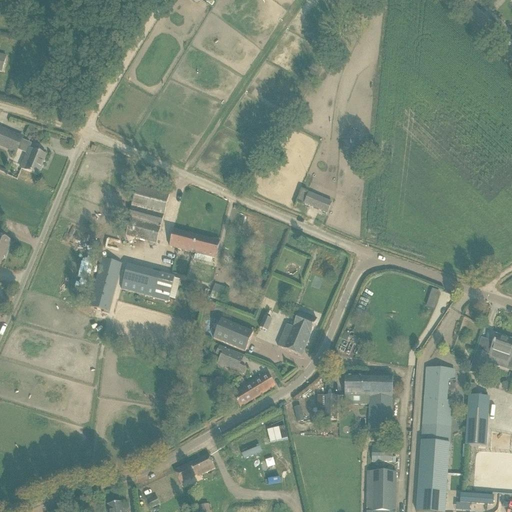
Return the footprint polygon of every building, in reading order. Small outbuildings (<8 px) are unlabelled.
[(23,138),(0,128),(0,147),(16,154),(23,138)] [(37,176),(46,156),(29,150),(21,169),(37,176)] [(154,248),(168,194),(135,186),(121,239),(154,248)] [(309,193),(308,194),(302,191),(297,202),(304,205),(327,215),(332,203),(309,193)] [(215,259),(220,242),(174,230),(169,248),(215,259)] [(5,255),(11,241),(0,237),(0,262),(3,254),(5,255)] [(83,257),(78,275),(91,278),(95,260),(83,257)] [(122,265),(109,261),(102,259),(89,308),(109,313),(122,265)] [(175,277),(159,273),(153,298),(168,302),(175,277)] [(301,358),(317,321),(299,313),(293,328),(287,325),(278,348),(301,358)] [(269,330),(273,319),(266,316),(261,327),(269,330)] [(245,353),(253,333),(221,320),(213,339),(245,353)] [(477,351),(469,373),(481,377),(488,356),(511,364),(511,341),(496,336),(493,343),(482,339),(477,351)] [(243,357),(234,353),(219,347),(215,356),(220,358),(217,365),(243,376),(246,368),(240,365),(243,357)] [(454,381),(454,371),(426,369),(415,511),(444,511),(452,402),(455,402),(456,381),(454,381)] [(240,407),(274,387),(267,374),(233,395),(240,407)] [(218,388),(224,384),(219,377),(214,381),(218,388)] [(394,431),(393,377),(345,377),(345,397),(345,403),(350,403),(350,406),(370,406),(370,431),(394,431)] [(468,396),(465,446),(486,447),(489,398),(468,396)] [(336,421),(337,397),(325,397),(324,421),(336,421)] [(208,456),(174,472),(182,488),(183,488),(180,483),(200,473),(203,479),(225,469),(225,470),(237,465),(234,459),(234,457),(233,457),(227,444),(216,449),(217,450),(214,451),(213,450),(210,452),(210,453),(207,454),(208,456)] [(371,447),(371,463),(372,463),(392,463),(392,448),(371,447)] [(243,462),(264,454),(262,448),(241,456),(243,462)] [(363,511),(393,511),(394,472),(366,471),(366,498),(360,498),(359,511),(364,511),(363,511)] [(239,478),(244,488),(249,486),(245,475),(239,478)] [(462,495),(461,504),(494,507),(495,497),(462,495)] [(123,511),(122,503),(108,505),(109,511),(123,511)]
